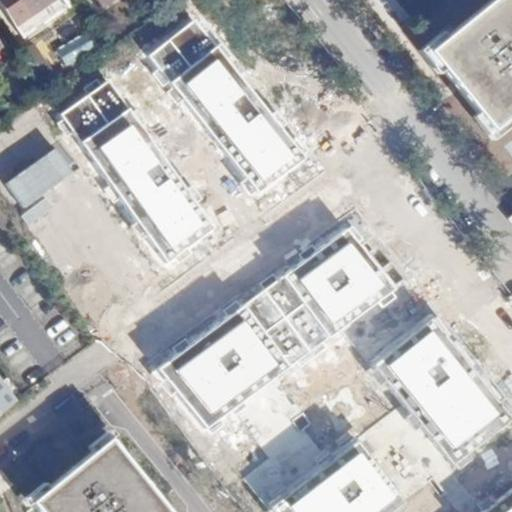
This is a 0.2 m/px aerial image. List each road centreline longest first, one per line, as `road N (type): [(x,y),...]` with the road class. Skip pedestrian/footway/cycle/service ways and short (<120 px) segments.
road 1 (residential): [(0,430),(344,164)]
road 2 (residential): [(511,246),(310,0)]
road 3 (residential): [(344,164),(511,360)]
road 4 (residential): [(233,0),(225,5),(344,164)]
